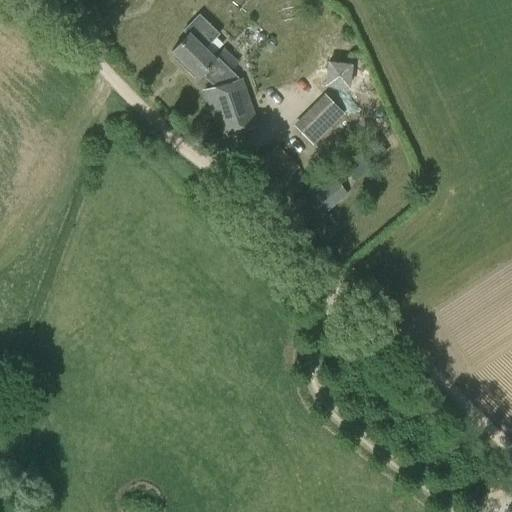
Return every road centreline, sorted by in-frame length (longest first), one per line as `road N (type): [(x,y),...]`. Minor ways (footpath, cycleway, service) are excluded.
road 1 (track): [(511,453),(175,141),(39,0)]
road 2 (track): [(460,511),(413,458),(334,396),(311,349),(328,284)]
